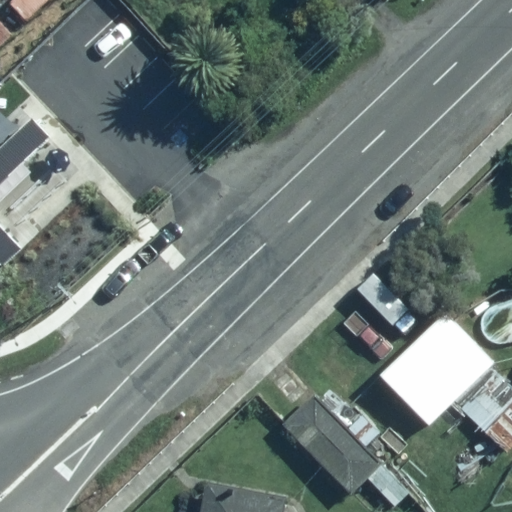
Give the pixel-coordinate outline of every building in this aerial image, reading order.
[(10,0),(5,5),(25,27),(54,0),(10,0)] [(0,51),(13,39),(0,25),(0,51)] [(0,147),(0,264),(0,265),(18,248),(0,229),(0,186),(52,137),(32,117),(0,147)] [(374,268),(352,288),(400,338),(421,318),(374,268)] [(442,305),(375,370),(423,421),(490,356),(442,305)] [(511,374),(499,362),(457,408),(504,451),(511,442),(511,374)] [(285,425),(352,493),(381,465),(314,397),(285,425)] [(285,511),(288,497),(206,483),(200,511),(285,511)]
